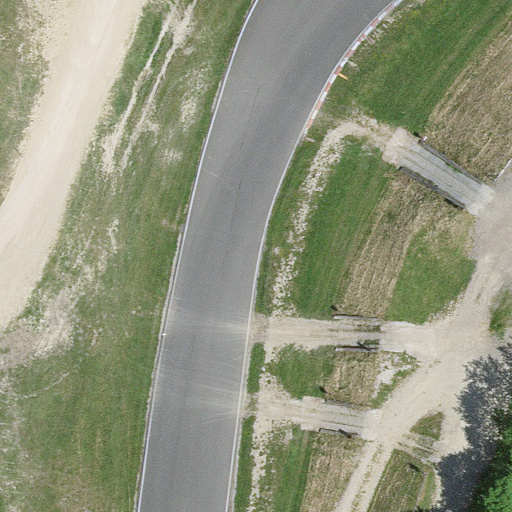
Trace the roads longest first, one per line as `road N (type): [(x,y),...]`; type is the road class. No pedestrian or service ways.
road 1 (track): [(511,226),(427,166),(380,145),(346,151),(319,185),(274,511)]
road 2 (track): [(105,0),(0,230)]
road 3 (track): [(362,511),(456,353)]
road 4 (track): [(456,353),(298,342)]
road 5 (track): [(456,353),(511,219)]
road 6 (track): [(511,399),(460,511)]
road 7 (track): [(407,435),(287,422)]
